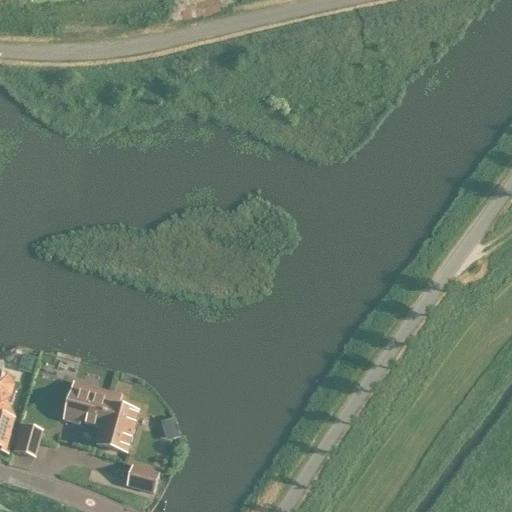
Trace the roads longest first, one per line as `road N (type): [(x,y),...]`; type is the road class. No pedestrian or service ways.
road 1 (unclassified): [(276,511),(511,174)]
road 2 (unclassified): [(330,0),(121,46),(0,46)]
road 3 (tertiary): [(116,511),(0,467)]
